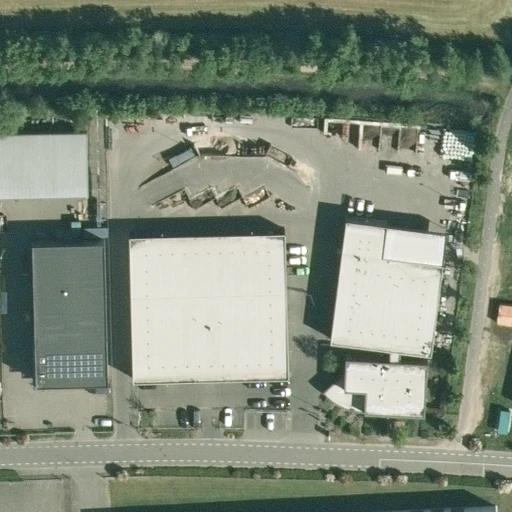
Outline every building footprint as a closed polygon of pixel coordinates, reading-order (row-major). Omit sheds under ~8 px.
[(86,130),(0,131),(0,192),(87,191),(86,130)] [(346,171),(409,167),(408,134),(344,138),(346,171)] [(344,369),(322,389),(326,393),(330,397),(335,400),(339,403),(344,405),(349,407),(354,408),(360,409),(365,410),(365,409),(424,412),(427,358),(400,357),(400,347),(431,351),(442,260),(382,252),(387,221),(345,216),(330,338),(389,346),(389,356),(345,354),(344,369)] [(288,374),(284,229),(129,232),(132,378),(288,374)] [(104,237),(32,239),(35,380),(107,378),(104,237)]
